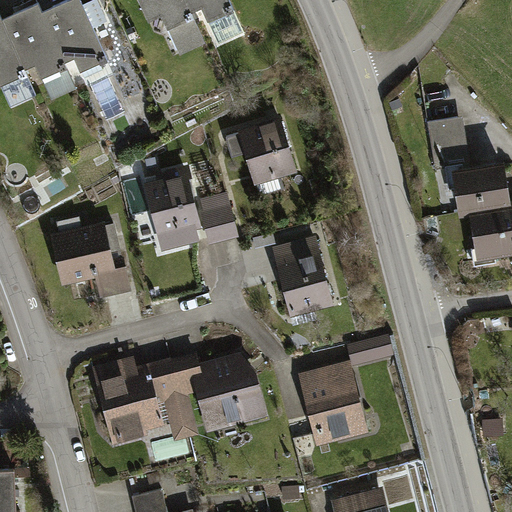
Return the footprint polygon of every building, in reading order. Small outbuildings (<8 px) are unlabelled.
[(110,59),(85,0),(62,0),(44,8),(41,1),(4,17),(0,7),(0,82),(28,71),(24,62),(35,58),(40,69),(69,57),(76,73),(110,59)] [(139,0),(149,19),(186,2),(192,15),(203,10),(218,42),(244,30),(230,0),(139,0)] [(438,164),(472,161),(467,113),(433,116),(438,164)] [(296,171),(282,117),(238,129),(252,183),(296,171)] [(511,208),(503,159),(451,168),(458,212),(471,210),(479,260),(511,254),(511,208)] [(190,169),(144,181),(159,237),(204,226),(208,239),(237,231),(226,190),(198,198),(190,169)] [(111,255),(103,220),(50,232),(62,283),(96,275),(100,294),(133,286),(125,252),(111,255)] [(335,299),(317,231),(272,243),(291,311),(335,299)] [(351,355),(299,370),(322,446),(372,431),(353,366),(394,354),(387,332),(347,344),(351,355)] [(137,350),(93,361),(114,444),(149,435),(145,422),(171,415),(177,438),(266,415),(249,346),(206,357),(203,345),(170,353),(139,361),(137,350)] [(0,511),(17,511),(16,466),(0,466),(0,511)] [(164,481),(132,489),(137,511),(289,511),(289,510),(278,511),(250,511),(250,509),(234,511),(207,511),(205,503),(171,511),(164,481)] [(391,511),(384,484),(331,497),(335,511),(391,511)]
